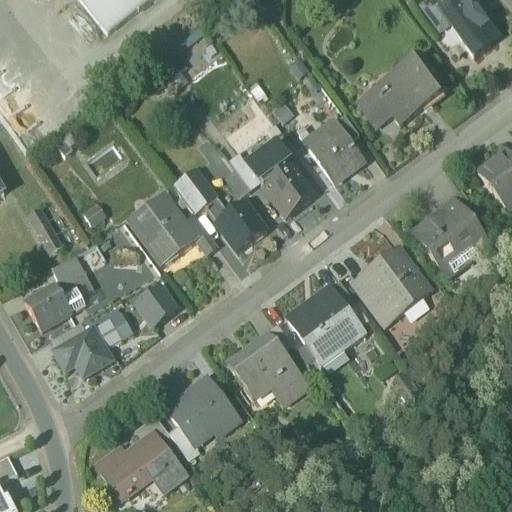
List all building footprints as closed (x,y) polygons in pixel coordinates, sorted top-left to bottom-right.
[(75,0),(106,38),(154,0),(75,0)] [(457,0),(444,10),(438,15),(439,16),(450,29),(474,60),(473,61),(474,62),(491,49),(490,48),(489,48),(485,43),(493,37),(481,20),(488,15),(487,14),(476,0),(457,0)] [(437,1),(424,10),(426,12),(425,12),(425,17),(437,34),(443,34),(450,29),(439,16),(438,15),(444,10),(437,1)] [(187,61),(212,45),(202,30),(178,47),(187,61)] [(421,60),(358,107),(377,132),(393,120),(400,129),(447,94),(421,60)] [(276,132),(265,116),(252,126),(264,141),(276,132)] [(344,123),(334,130),(339,137),(340,137),(349,149),(358,142),(344,123)] [(349,149),(340,137),(339,137),(323,149),(318,142),(305,151),(333,190),(346,180),(344,177),(361,165),(349,149)] [(511,164),(506,157),(477,178),(504,215),(511,208),(511,164)] [(277,162),(253,180),(260,189),(259,190),(262,194),(287,175),(277,162)] [(287,175),(262,194),(284,224),(313,203),(291,172),(287,175)] [(251,176),(240,185),(250,197),(259,190),(260,189),(253,180),(251,176)] [(210,198),(194,177),(172,193),(193,222),(204,214),(198,207),(210,198)] [(236,179),(225,187),(239,205),(250,197),(240,185),(236,179)] [(460,197),(438,213),(443,220),(452,233),(465,223),(470,229),(479,222),(460,197)] [(227,221),(210,198),(198,207),(204,214),(215,230),(227,221)] [(193,242),(164,202),(132,225),(153,254),(150,256),(164,275),(197,250),(198,249),(193,242)] [(215,230),(215,231),(236,260),(265,238),(244,209),(227,221),(215,230)] [(60,250),(42,220),(31,227),(50,256),(60,250)] [(452,233),(443,220),(430,229),(429,228),(413,240),(444,282),(473,260),(479,269),(492,259),(470,229),(465,223),(452,233)] [(202,235),(193,242),(198,249),(197,250),(206,263),(217,255),(202,235)] [(427,299),(396,258),(365,281),(370,287),(369,288),(395,323),(427,299)] [(74,264),(50,277),(58,290),(59,291),(69,286),(82,278),(74,264)] [(69,286),(76,299),(78,302),(91,295),(82,278),(69,286)] [(395,323),(369,288),(370,287),(365,281),(354,289),(385,331),(395,323)] [(69,286),(59,291),(58,290),(54,293),(62,307),(76,299),(69,286)] [(356,311),(338,286),(326,295),(331,301),(333,300),(346,318),(356,311)] [(54,293),(23,310),(40,339),(71,321),(70,321),(62,307),(54,293)] [(134,313),(152,336),(178,316),(160,293),(134,313)] [(76,299),(62,307),(70,321),(84,313),(78,302),(76,299)] [(331,301),(311,316),(306,310),(286,324),(305,350),(315,364),(316,365),(336,350),(341,357),(363,341),(358,334),(346,318),(333,300),(331,301)] [(356,311),(346,318),(358,334),(368,327),(356,311)] [(112,325),(122,343),(133,338),(122,319),(112,325)] [(292,352),(277,331),(258,345),(274,366),(283,359),(292,352)] [(92,336),(53,359),(62,375),(72,369),(83,387),(113,369),(92,336)] [(283,359),(274,366),(258,345),(250,351),(252,354),(228,372),(252,404),(267,393),(282,413),(303,397),(289,377),(293,374),(283,359)] [(305,350),(296,356),(306,370),(315,364),(305,350)] [(404,378),(393,386),(408,406),(419,398),(404,378)] [(206,384),(192,394),(195,399),(168,419),(178,432),(191,450),(192,449),(214,433),(221,443),(239,429),(206,384)] [(155,423),(135,438),(144,450),(149,458),(160,450),(170,442),(168,440),(155,423)] [(191,450),(178,432),(168,440),(170,442),(188,467),(199,459),(192,449),(191,450)] [(126,463),(120,455),(96,473),(120,506),(150,483),(164,501),(186,485),(160,450),(149,458),(144,450),(126,463)] [(0,490),(17,482),(8,464),(0,468),(0,490)] [(0,511),(11,511),(8,504),(5,506),(0,496),(0,511)]
